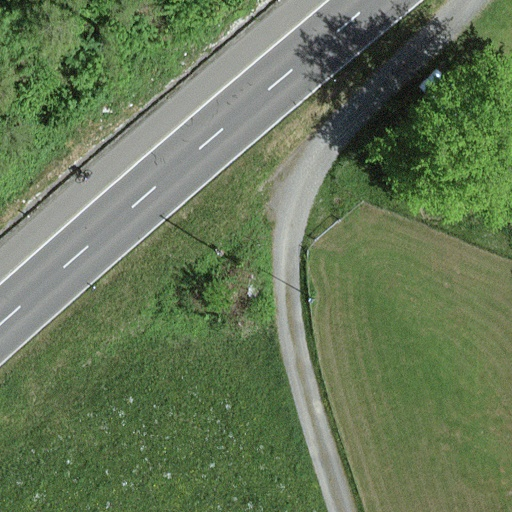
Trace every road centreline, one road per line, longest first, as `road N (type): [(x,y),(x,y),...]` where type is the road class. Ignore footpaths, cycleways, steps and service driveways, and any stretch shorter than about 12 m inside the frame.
road 1 (track): [(343,511),(279,309),(279,195),(467,0)]
road 2 (primary): [(375,0),(0,317)]
